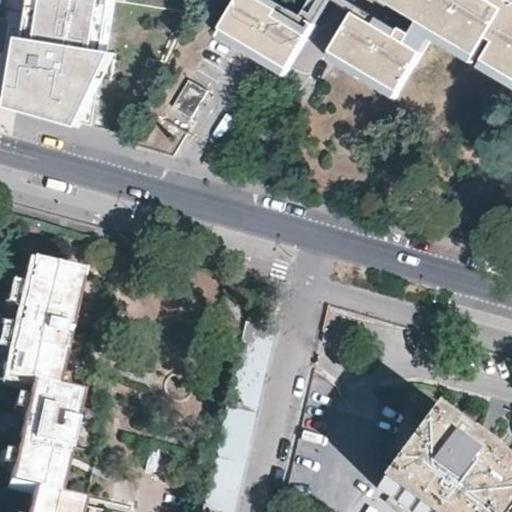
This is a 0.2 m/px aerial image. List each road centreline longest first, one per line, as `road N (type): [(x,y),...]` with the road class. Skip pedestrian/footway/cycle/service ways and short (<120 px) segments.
road 1 (residential): [(260,511),(324,251)]
road 2 (tertiary): [(252,229),(0,154)]
road 3 (tertiary): [(324,251),(511,307)]
